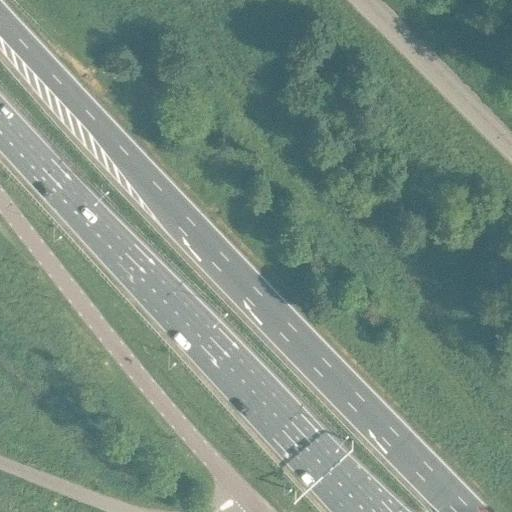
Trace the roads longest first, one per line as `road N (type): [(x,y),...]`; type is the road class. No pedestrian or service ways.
road 1 (primary): [(466,511),(0,18)]
road 2 (primary): [(0,120),(369,511)]
road 3 (unclassified): [(240,494),(0,202)]
road 4 (tertiary): [(511,148),(362,0)]
road 5 (unclassified): [(124,511),(0,463)]
